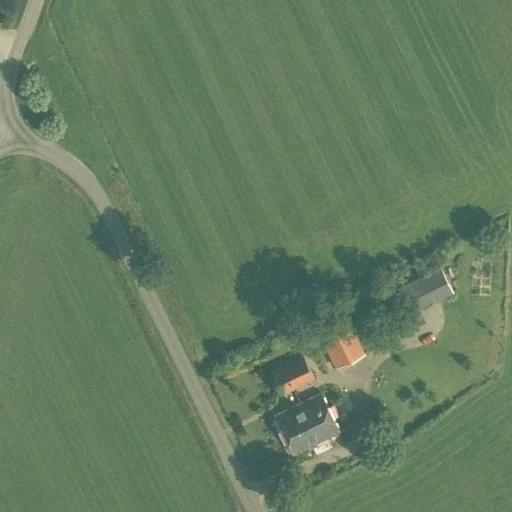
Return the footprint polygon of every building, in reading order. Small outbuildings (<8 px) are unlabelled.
[(409,314),(454,292),(440,263),(397,285),(409,314)] [(427,325),(433,339),(455,329),(449,315),(427,325)] [(351,326),(346,316),(318,331),(335,367),(364,352),(381,345),(368,318),(351,326)] [(281,393),(314,377),(303,355),(270,371),(281,393)] [(293,454),(340,431),(321,391),(274,414),(293,454)]
